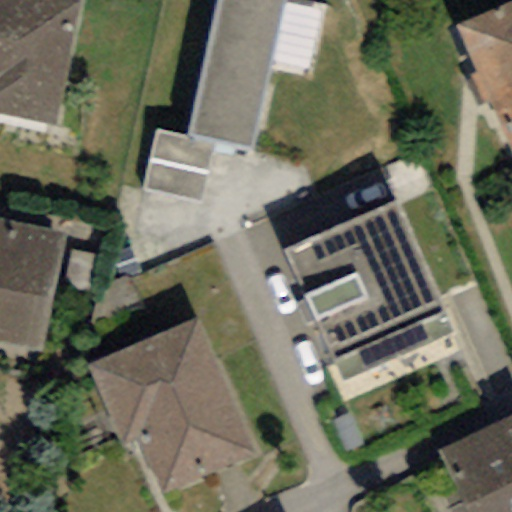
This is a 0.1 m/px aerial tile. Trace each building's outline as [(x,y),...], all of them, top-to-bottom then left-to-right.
[(79,6),(50,0),(0,0),(0,117),(53,129),(79,6)] [(285,0),(220,0),(192,137),(215,142),(254,151),(285,0)] [(511,9),(456,33),(511,167),(511,9)] [(192,137),(158,130),(146,191),(203,203),(215,142),(192,137)] [(396,215),(289,261),(343,387),(449,342),(396,215)] [(0,347),(41,356),(66,238),(0,224),(0,347)] [(201,323),(88,371),(122,451),(138,444),(162,500),(259,459),(201,323)] [(511,511),(511,425),(439,459),(463,511),(511,511)]
